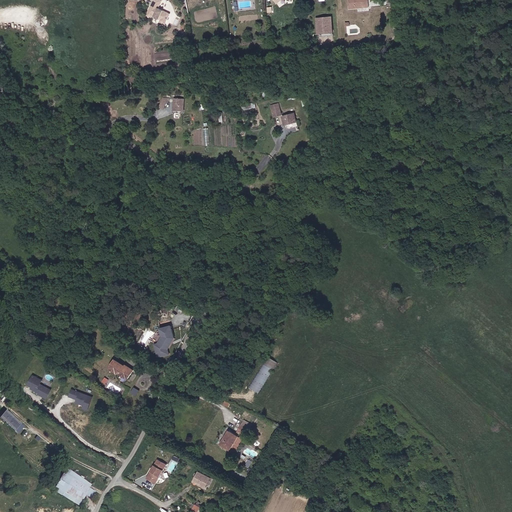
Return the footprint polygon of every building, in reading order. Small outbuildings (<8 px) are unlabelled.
[(164,0),(155,0),(150,15),(155,17),(156,15),(165,18),(164,21),(169,23),(173,12),(161,8),(164,0)] [(371,6),(369,0),(350,0),(352,10),(371,6)] [(336,34),(334,17),(317,18),(319,36),(336,34)] [(186,100),(177,99),(176,110),(186,111),(186,100)] [(276,117),(283,115),(280,104),(272,106),(276,117)] [(298,120),(295,114),(285,119),(288,126),(298,120)] [(172,324),(160,327),(163,336),(159,343),(156,343),(159,358),(172,355),(170,348),(175,338),(172,324)] [(141,360),(145,354),(134,345),(130,352),(141,360)] [(251,387),(259,392),(278,361),(269,356),(251,387)] [(117,360),(111,368),(121,374),(122,373),(131,379),(136,371),(128,366),(127,367),(117,360)] [(34,375),(28,385),(32,387),(31,389),(39,393),(38,394),(46,399),(52,390),(41,384),(43,380),(34,375)] [(132,392),(137,395),(141,390),(136,386),(132,392)] [(93,397),(73,389),(69,397),(77,400),(75,403),(83,406),(82,409),(88,411),(93,397)] [(7,410),(1,417),(20,433),(26,425),(7,410)] [(224,445),(233,449),(232,451),(237,454),(245,438),(251,426),(253,422),(245,418),(244,422),(239,430),(242,432),(240,435),(231,431),(228,436),(229,437),(228,440),(226,439),(224,445)] [(168,464),(159,458),(147,478),(156,484),(168,464)] [(66,467),(52,488),(79,505),(93,484),(66,467)] [(213,477),(200,470),(194,481),(207,488),(213,477)]
